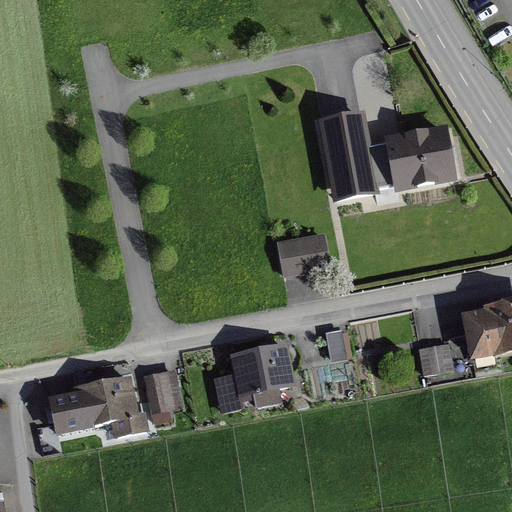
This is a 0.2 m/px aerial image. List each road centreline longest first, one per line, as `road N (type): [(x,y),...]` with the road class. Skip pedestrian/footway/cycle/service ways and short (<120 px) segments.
road 1 (residential): [(11,376),(511,276)]
road 2 (secondary): [(418,0),(511,153)]
road 3 (residential): [(11,376),(28,511)]
